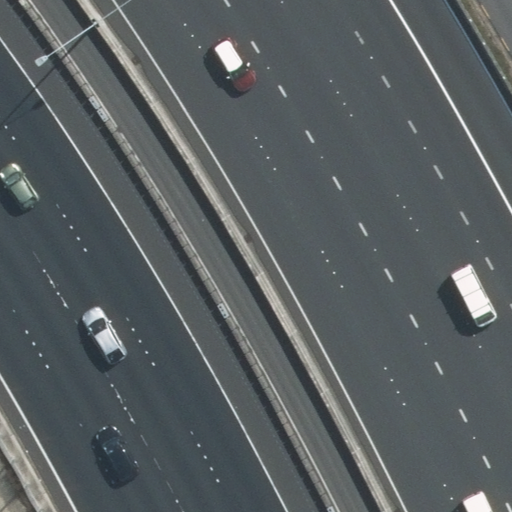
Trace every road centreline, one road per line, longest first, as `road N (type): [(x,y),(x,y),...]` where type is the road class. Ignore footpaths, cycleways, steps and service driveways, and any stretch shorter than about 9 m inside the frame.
road 1 (motorway): [(222,0),(384,270),(510,511)]
road 2 (motorway): [(226,511),(178,415),(0,118)]
